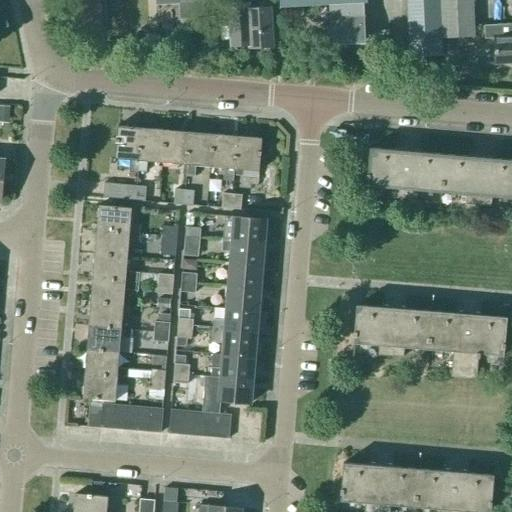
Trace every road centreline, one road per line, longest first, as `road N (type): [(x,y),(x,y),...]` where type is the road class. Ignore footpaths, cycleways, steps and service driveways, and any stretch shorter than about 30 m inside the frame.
road 1 (residential): [(280,477),(312,99)]
road 2 (residential): [(280,477),(13,452)]
road 3 (tertiary): [(312,99),(56,75)]
road 4 (residential): [(13,452),(33,236)]
road 5 (tertiary): [(511,118),(312,99)]
road 6 (residential): [(33,236),(42,103),(56,75)]
